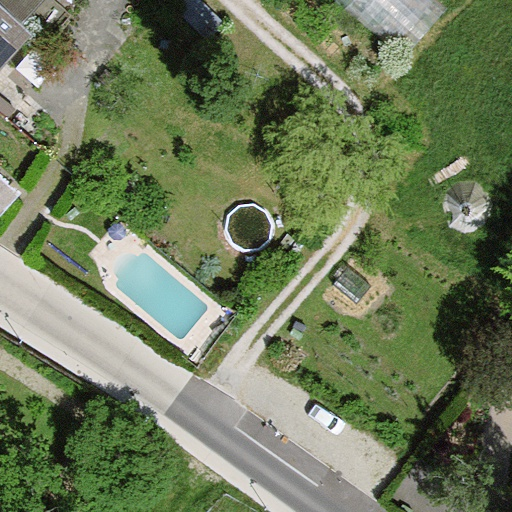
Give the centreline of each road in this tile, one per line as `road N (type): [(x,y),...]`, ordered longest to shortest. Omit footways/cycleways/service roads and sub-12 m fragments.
road 1 (track): [(202,418),(334,242),(366,175),(357,118),(238,0)]
road 2 (residential): [(0,282),(336,511)]
